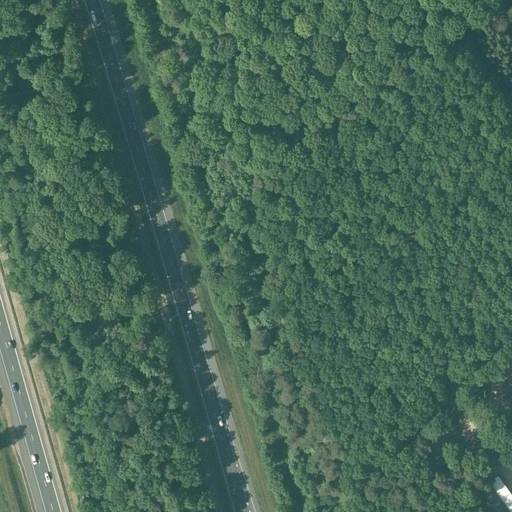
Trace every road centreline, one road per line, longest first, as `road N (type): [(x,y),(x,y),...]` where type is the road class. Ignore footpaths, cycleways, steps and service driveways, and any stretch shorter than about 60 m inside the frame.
road 1 (track): [(307,511),(152,0)]
road 2 (motorway): [(242,511),(92,0)]
road 3 (track): [(511,475),(469,416),(413,233),(430,197),(511,139)]
road 4 (motorway): [(0,321),(53,511)]
road 5 (track): [(320,511),(455,380)]
